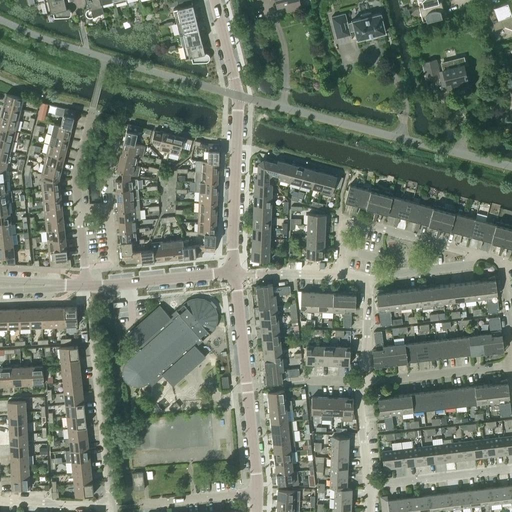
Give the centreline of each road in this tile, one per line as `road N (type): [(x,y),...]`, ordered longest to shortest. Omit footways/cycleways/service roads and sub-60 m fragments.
road 1 (unclassified): [(511,166),(237,95)]
road 2 (unclassified): [(237,95),(0,19)]
road 3 (tertiary): [(257,493),(235,274)]
road 4 (residential): [(471,253),(341,218),(340,275)]
road 5 (tertiary): [(235,274),(237,95)]
road 6 (residential): [(111,504),(90,330)]
road 7 (residential): [(366,380),(511,364)]
road 8 (residential): [(367,487),(511,468)]
